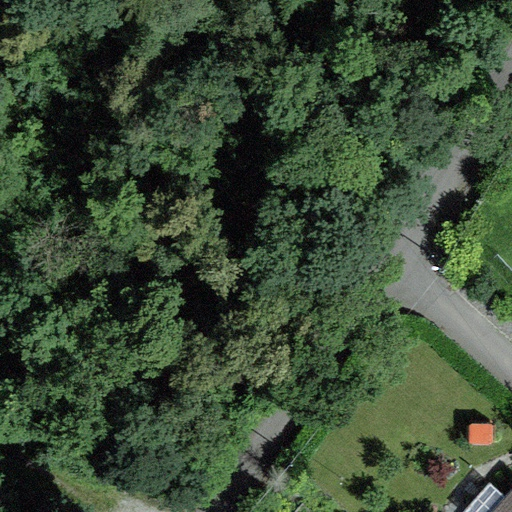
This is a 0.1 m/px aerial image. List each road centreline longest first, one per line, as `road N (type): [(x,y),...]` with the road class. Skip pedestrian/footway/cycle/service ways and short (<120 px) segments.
road 1 (residential): [(223,511),(390,256)]
road 2 (residential): [(390,256),(511,56)]
road 3 (residential): [(390,256),(511,367)]
